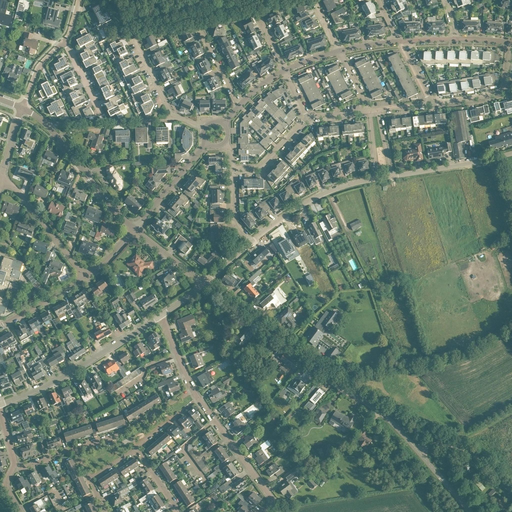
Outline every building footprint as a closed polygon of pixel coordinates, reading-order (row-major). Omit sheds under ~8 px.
[(0,24),(10,27),(13,17),(5,15),(9,2),(2,0),(0,7),(0,24)] [(19,4),(14,20),(22,22),(25,10),(28,10),(29,5),(30,1),(26,0),(21,0),(20,3),(19,2),(19,4)] [(49,0),(45,0),(44,3),(48,4),(47,7),(51,8),(53,1),(49,0)] [(327,0),(324,2),(328,12),(336,8),(334,3),(338,1),(336,0),(329,0),(328,1),(327,0)] [(395,0),(391,3),(392,5),(391,5),(391,6),(391,7),(392,7),(392,8),(392,9),(406,2),(405,0),(395,0)] [(469,0),(462,0),(454,2),(454,3),(455,4),(456,5),(457,5),(458,8),(462,6),(463,9),(470,7),(469,4),(471,4),(469,0)] [(499,0),(501,7),(506,6),(506,7),(507,7),(507,8),(509,7),(509,6),(511,5),(511,0),(511,1),(511,0),(499,0)] [(365,12),(375,7),(374,6),(374,5),(373,5),(373,4),(372,4),(370,2),(362,6),(365,12)] [(407,8),(406,2),(392,9),(393,10),(394,11),(395,11),(396,13),(401,11),(402,14),(408,11),(407,8)] [(99,6),(93,9),(94,12),(94,13),(95,12),(98,17),(97,17),(97,18),(99,22),(100,25),(105,23),(106,24),(111,22),(111,21),(107,13),(105,10),(102,11),(99,6)] [(300,16),(296,18),(297,22),(309,16),(308,12),(306,13),(305,11),(309,9),(308,6),(296,9),(297,14),(299,13),(300,16)] [(375,10),(375,9),(375,8),(375,7),(365,12),(367,17),(365,18),(365,20),(370,19),(369,16),(376,13),(375,10)] [(344,8),(331,15),(333,19),(334,19),(336,24),(343,23),(342,19),(341,18),(340,18),(339,19),(338,17),(341,15),(341,16),(343,15),(342,15),(347,13),(344,8)] [(58,13),(59,12),(48,9),(45,20),(48,21),(47,24),(59,27),(60,23),(56,22),(59,13),(58,13)] [(269,16),(267,17),(270,23),(272,22),(274,25),(283,21),(280,15),(277,16),(275,13),(271,15),(271,14),(268,16),(269,16)] [(433,18),(431,18),(427,18),(427,22),(428,22),(428,24),(427,24),(427,25),(426,25),(426,27),(427,27),(427,32),(429,32),(429,33),(433,32),(433,31),(436,31),(436,21),(435,16),(433,16),(433,18)] [(309,17),(301,21),(303,26),(306,25),(308,29),(312,27),(313,29),(318,27),(315,21),(314,21),(312,19),(311,20),(309,17)] [(250,19),(247,21),(246,21),(243,22),(243,23),(242,23),(246,31),(246,30),(249,35),(255,32),(252,27),(254,27),(250,19)] [(412,19),(412,22),(413,32),(415,32),(415,33),(420,33),(420,32),(421,32),(421,27),(423,27),(423,19),(415,20),(415,19),(412,19)] [(413,32),(412,22),(405,22),(404,20),(399,22),(401,26),(403,26),(403,28),(404,28),(404,33),(405,32),(405,34),(410,33),(410,32),(413,32)] [(471,31),(471,20),(463,20),(463,23),(462,23),(462,24),(461,24),(461,26),(462,26),(462,31),(463,31),(463,32),(468,32),(468,31),(471,31)] [(478,21),(471,20),(471,31),(474,31),(474,32),(478,32),(478,31),(479,31),(479,26),(480,26),(480,24),(479,24),(478,24),(478,21)] [(443,21),(436,21),(436,31),(439,31),(439,32),(443,32),(443,31),(444,31),(444,26),(445,26),(445,24),(444,24),(443,24),(443,21)] [(494,32),(495,22),(487,21),(487,24),(486,24),(486,25),(485,25),(485,27),(486,27),(485,32),(487,32),(487,33),(491,33),(491,32),(494,32)] [(495,22),(494,32),(497,32),(497,33),(501,34),(501,33),(502,33),(503,28),(504,28),(504,26),(503,26),(503,25),(502,25),(506,25),(506,23),(502,22),(495,22)] [(382,24),(375,25),(376,35),(379,35),(379,36),(383,36),(383,34),(384,34),(383,27),(382,27),(382,24)] [(283,25),(275,29),(276,32),(275,32),(275,33),(275,34),(275,35),(276,36),(286,31),(283,25)] [(376,35),(375,25),(367,26),(368,29),(367,29),(367,30),(366,30),(366,32),(367,32),(368,37),(369,36),(369,38),(373,37),(373,36),(376,35)] [(218,35),(219,39),(225,36),(227,35),(223,27),(219,30),(217,27),(210,30),(213,37),(218,35)] [(358,28),(350,29),(352,39),(355,39),(355,40),(360,39),(359,38),(361,38),(360,33),(361,33),(360,31),(359,31),(358,31),(358,28)] [(83,38),(77,41),(80,48),(86,45),(87,47),(88,48),(95,44),(91,37),(90,38),(88,34),(87,32),(85,29),(85,30),(80,32),(83,37),(83,38)] [(187,29),(181,33),(186,41),(184,42),(185,45),(195,41),(193,38),(195,37),(195,36),(195,34),(194,33),(193,33),(193,32),(190,34),(187,29)] [(352,39),(350,29),(343,31),(343,34),(342,34),(344,41),(345,41),(345,42),(350,41),(349,40),(352,39)] [(287,34),(286,31),(276,36),(276,37),(277,37),(277,38),(278,38),(279,38),(280,40),(285,38),(286,41),(293,37),(290,32),(287,34)] [(32,39),(33,35),(25,33),(24,39),(26,40),(25,43),(24,43),(25,43),(23,51),(34,55),(36,50),(38,43),(33,41),(34,40),(32,39)] [(248,39),(246,40),(249,46),(252,45),(262,40),(261,39),(260,38),(259,37),(259,38),(257,35),(253,38),(251,35),(248,37),(248,39)] [(148,44),(145,45),(146,46),(145,46),(146,48),(147,49),(147,50),(149,49),(151,52),(159,47),(159,48),(162,47),(168,44),(166,40),(157,45),(152,36),(146,39),(148,44)] [(231,41),(230,38),(227,40),(225,36),(219,39),(220,40),(218,41),(217,41),(219,44),(219,45),(218,45),(219,45),(219,46),(219,47),(228,42),(230,41),(231,41)] [(322,36),(315,38),(318,48),(321,47),(321,48),(325,47),(325,46),(326,46),(324,39),(323,39),(322,36)] [(318,48),(315,38),(308,41),(308,43),(307,44),(308,44),(307,45),(307,47),(308,46),(310,51),(311,50),(311,52),(315,50),(315,49),(318,48)] [(262,43),(262,42),(262,41),(262,40),(252,45),(254,50),(263,46),(262,43)] [(228,42),(219,47),(220,47),(220,48),(220,49),(220,48),(221,48),(222,51),(230,47),(232,46),(230,41),(228,42)] [(112,53),(125,47),(122,42),(116,45),(115,42),(110,45),(111,47),(106,50),(109,55),(112,53)] [(193,53),(202,48),(201,47),(200,46),(198,43),(194,46),(192,43),(186,46),(188,49),(190,48),(193,53)] [(299,44),(292,47),(296,56),(303,53),(302,49),(303,48),(302,47),(303,46),(301,43),(299,44)] [(80,56),(83,62),(94,57),(95,56),(93,54),(92,52),(97,49),(95,45),(84,50),(84,51),(85,53),(80,56)] [(125,47),(112,53),(112,54),(115,58),(112,59),(113,59),(115,64),(116,63),(116,62),(124,59),(122,56),(124,55),(128,53),(127,51),(125,47)] [(164,57),(161,51),(164,50),(162,47),(159,48),(154,51),(156,54),(151,56),(152,59),(152,60),(152,61),(153,62),(164,57)] [(230,47),(222,51),(224,54),(223,54),(223,55),(224,55),(224,56),(233,52),(235,51),(234,49),(232,50),(230,47)] [(285,53),(284,54),(285,56),(286,55),(288,60),(296,56),(292,47),(285,50),(286,52),(285,53)] [(193,53),(190,54),(193,60),(194,63),(201,60),(199,57),(204,54),(203,52),(203,51),(203,50),(202,50),(202,49),(202,48),(193,53)] [(447,62),(448,52),(448,51),(447,51),(446,51),(445,51),(444,51),(442,51),(441,51),(439,50),(439,52),(436,52),(435,63),(437,63),(437,64),(447,65),(447,62)] [(459,62),(460,52),(460,51),(459,51),(458,51),(457,51),(455,51),(454,51),(453,51),(453,50),(451,50),(451,52),(448,52),(447,62),(449,63),(449,64),(459,65),(459,62)] [(471,65),(471,63),(472,52),(472,51),(471,51),(470,51),(468,51),(467,51),(466,51),(465,51),(465,50),(463,50),(462,52),(460,52),(459,62),(461,63),(461,64),(471,65)] [(483,63),(483,52),(483,51),(481,51),(480,51),(479,51),(478,51),(477,51),(476,51),(474,50),(474,52),(472,52),(471,63),(473,63),(472,64),(482,65),(483,63)] [(435,65),(435,63),(436,52),(436,51),(435,51),(434,51),(433,51),(432,51),(431,51),(429,52),(429,51),(427,51),(427,53),(426,53),(424,53),(423,53),(422,53),(421,54),(418,55),(424,67),(422,64),(423,63),(424,63),(425,63),(425,65),(435,65)] [(496,54),(495,54),(495,51),(494,51),(492,51),(491,51),(488,51),(486,51),(486,53),(483,52),(483,63),(484,63),(484,65),(489,65),(490,64),(494,64),(495,61),(498,62),(499,61),(499,60),(499,59),(499,58),(499,57),(499,56),(498,56),(498,55),(497,54),(496,54)] [(235,57),(233,52),(224,56),(224,57),(225,58),(226,58),(227,61),(235,57)] [(394,53),(388,54),(389,57),(388,58),(391,65),(401,60),(397,53),(395,55),(394,53)] [(169,65),(167,61),(164,56),(164,57),(153,62),(153,63),(154,64),(155,65),(156,67),(161,65),(162,68),(169,65)] [(56,69),(53,71),(56,76),(65,72),(63,69),(65,68),(64,67),(68,65),(64,57),(59,60),(60,63),(54,65),(56,69)] [(94,57),(83,62),(85,67),(89,65),(90,66),(92,66),(93,68),(99,65),(101,64),(102,64),(101,61),(100,59),(97,61),(94,57)] [(229,66),(238,62),(239,61),(238,58),(236,59),(235,57),(227,61),(229,64),(228,64),(228,65),(229,65),(229,66)] [(268,57),(262,61),(267,70),(275,66),(271,59),(270,60),(268,57)] [(357,68),(358,68),(370,62),(368,58),(363,60),(362,58),(365,57),(354,59),(356,63),(355,64),(357,68)] [(124,59),(116,62),(116,63),(121,72),(123,71),(134,65),(131,59),(125,62),(124,59)] [(202,63),(201,60),(194,63),(199,71),(210,65),(210,64),(209,63),(208,62),(208,63),(207,60),(202,63)] [(267,70),(262,61),(261,60),(252,66),(256,72),(258,71),(260,75),(267,70)] [(394,72),(404,67),(401,60),(391,65),(394,72)] [(240,67),(238,62),(229,66),(229,67),(230,68),(231,67),(232,71),(233,71),(233,70),(240,67)] [(360,73),(372,67),(370,62),(358,68),(359,69),(358,69),(360,73)] [(171,63),(169,65),(162,68),(161,69),(162,72),(159,73),(160,75),(160,76),(160,77),(161,78),(161,79),(170,74),(172,73),(170,68),(173,67),(171,63)] [(325,72),(327,76),(338,70),(340,69),(338,65),(336,66),(335,63),(325,66),(325,67),(328,66),(330,69),(325,72)] [(134,65),(123,71),(125,75),(123,76),(125,80),(133,77),(131,74),(133,73),(132,72),(136,70),(134,65)] [(211,68),(211,67),(211,66),(210,65),(199,71),(203,79),(209,76),(208,73),(212,71),(211,68)] [(19,76),(22,68),(16,66),(14,73),(10,72),(11,69),(5,67),(3,73),(9,75),(7,80),(7,81),(7,80),(11,82),(12,81),(16,82),(15,83),(16,84),(16,81),(17,81),(17,80),(18,76),(19,76)] [(100,66),(91,71),(94,76),(102,71),(100,67),(100,66)] [(363,78),(375,72),(372,67),(360,73),(362,77),(363,77),(363,78)] [(398,78),(408,74),(404,67),(394,72),(398,78)] [(330,81),(342,75),(340,71),(339,72),(338,70),(327,76),(330,81)] [(96,81),(105,76),(102,71),(94,76),(96,81)] [(248,71),(242,76),(249,84),(255,78),(252,75),(253,74),(252,72),(251,73),(250,73),(248,71)] [(65,72),(56,76),(58,81),(61,79),(64,83),(75,78),(72,73),(68,75),(68,74),(66,74),(65,72)] [(300,84),(301,84),(313,78),(311,74),(306,76),(305,74),(308,72),(298,76),(300,79),(298,80),(300,84)] [(366,84),(378,78),(375,72),(363,78),(362,79),(365,84),(366,84)] [(485,76),(483,76),(485,86),(488,86),(488,88),(490,87),(492,87),(493,87),(494,87),(495,87),(497,86),(496,83),(497,83),(498,83),(499,73),(498,77),(495,76),(495,74),(490,75),(490,73),(485,74),(485,76)] [(173,79),(170,74),(161,79),(162,80),(163,81),(165,84),(169,81),(171,84),(177,81),(176,78),(173,79)] [(411,80),(408,74),(398,78),(401,85),(411,80)] [(332,87),(344,81),(343,79),(344,79),(342,75),(330,81),(332,87)] [(485,86),(483,76),(483,75),(473,77),(474,79),(472,79),(474,89),(476,88),(477,91),(479,90),(479,89),(480,90),(481,90),(482,89),(484,89),(485,89),(486,89),(485,86)] [(107,81),(105,76),(96,81),(99,85),(107,81)] [(217,79),(216,79),(215,77),(212,79),(210,76),(209,76),(203,79),(204,83),(207,81),(210,86),(219,82),(218,81),(218,80),(217,79)] [(249,84),(242,76),(236,81),(238,83),(237,84),(242,89),(249,84)] [(133,77),(125,80),(127,85),(130,84),(130,85),(132,88),(143,83),(140,77),(134,79),(133,77)] [(64,83),(62,84),(62,85),(64,89),(62,90),(65,94),(74,90),(73,89),(72,87),(78,84),(75,78),(64,83)] [(303,89),(316,83),(313,78),(301,84),(302,85),(301,86),(303,89)] [(368,89),(380,83),(378,78),(366,84),(367,85),(366,86),(368,89)] [(474,89),(472,79),(472,78),(462,79),(462,81),(460,81),(462,91),(465,91),(465,93),(467,93),(467,92),(468,92),(470,92),(471,92),(472,92),(473,91),(473,92),(474,91),(474,89)] [(462,91),(460,81),(460,79),(450,81),(450,83),(449,83),(450,93),(453,93),(454,95),(455,94),(456,94),(457,94),(458,94),(459,94),(461,93),(462,93),(462,91)] [(414,87),(411,80),(401,85),(405,92),(414,87)] [(110,86),(107,81),(99,85),(101,90),(110,86)] [(170,90),(168,90),(168,91),(168,93),(170,94),(170,95),(173,93),(176,98),(182,95),(177,86),(180,85),(179,81),(169,87),(170,90)] [(345,82),(344,81),(332,87),(335,92),(347,86),(345,82)] [(450,93),(449,83),(448,81),(438,83),(439,84),(437,84),(433,86),(432,83),(437,93),(438,93),(438,95),(441,94),(442,96),(444,96),(444,95),(445,95),(446,95),(448,95),(449,95),(450,95),(451,95),(450,93)] [(48,98),(57,93),(54,86),(51,88),(48,82),(41,85),(43,89),(39,92),(42,98),(47,96),(48,98)] [(219,85),(220,85),(220,84),(219,84),(219,83),(219,82),(210,86),(212,92),(210,93),(211,96),(212,95),(216,93),(217,93),(216,90),(221,87),(219,85)] [(132,88),(131,89),(131,90),(133,94),(131,94),(133,97),(133,98),(133,99),(142,95),(140,92),(142,91),(141,90),(145,88),(144,85),(143,83),(132,88)] [(307,94),(318,89),(316,83),(303,89),(305,93),(306,93),(307,94)] [(383,88),(380,83),(368,89),(370,93),(371,93),(372,94),(383,88)] [(279,89),(272,92),(277,99),(283,96),(287,105),(292,103),(283,85),(278,87),(279,89)] [(103,95),(112,91),(110,86),(101,90),(103,95)] [(349,89),(347,86),(335,92),(338,97),(349,91),(348,90),(349,89)] [(418,94),(414,87),(405,92),(408,99),(410,98),(411,99),(411,100),(417,99),(415,95),(418,94)] [(383,88),(372,94),(370,95),(372,99),(374,98),(375,100),(386,99),(383,99),(381,95),(385,93),(383,88)] [(74,90),(65,94),(68,98),(70,97),(72,102),(73,102),(72,101),(84,96),(81,89),(75,92),(74,90)] [(309,100),(321,94),(318,89),(307,94),(307,96),(309,100)] [(115,96),(112,91),(103,95),(106,100),(115,96)] [(273,103),(277,99),(272,92),(271,91),(267,94),(268,96),(263,100),(276,113),(279,109),(273,103)] [(350,91),(349,91),(338,97),(340,101),(345,99),(346,102),(343,103),(344,103),(353,99),(351,96),(353,95),(350,91)] [(312,105),(324,99),(321,94),(309,100),(310,104),(311,104),(312,105)] [(108,104),(105,106),(108,112),(119,106),(116,102),(120,100),(118,95),(109,100),(111,103),(108,104)] [(133,98),(132,99),(135,103),(137,102),(138,104),(139,107),(152,101),(148,95),(143,97),(142,95),(133,99),(133,98)] [(75,106),(71,108),(73,112),(83,107),(82,107),(81,105),(83,104),(82,103),(86,101),(84,96),(72,101),(73,102),(75,106)] [(182,98),(178,107),(181,108),(180,110),(180,111),(181,111),(182,112),(183,112),(184,112),(186,109),(190,111),(191,110),(192,110),(194,106),(193,106),(193,105),(184,101),(185,100),(182,98)] [(61,108),(64,106),(61,99),(51,104),(52,106),(47,108),(51,115),(55,113),(57,117),(63,114),(61,108)] [(276,113),(263,100),(261,99),(257,103),(259,104),(255,108),(261,114),(265,110),(272,116),(276,113)] [(324,99),(312,105),(311,106),(313,110),(315,109),(315,110),(325,109),(322,109),(321,106),(326,104),(324,99)] [(200,100),(197,100),(197,110),(200,110),(200,112),(201,112),(202,113),(204,112),(205,112),(205,108),(210,108),(210,101),(200,102),(200,100)] [(216,100),(213,100),(213,109),(216,109),(216,111),(217,111),(217,112),(219,112),(220,112),(220,111),(221,111),(221,108),(226,108),(226,101),(216,101),(216,100)] [(139,107),(136,108),(139,114),(144,111),(146,115),(148,114),(150,113),(154,106),(154,105),(152,101),(139,107)] [(507,115),(511,113),(511,101),(507,103),(507,101),(498,103),(498,102),(494,104),(494,106),(494,110),(495,109),(496,112),(500,111),(500,110),(504,109),(505,111),(506,110),(507,115)] [(119,106),(108,112),(111,117),(114,115),(116,114),(117,117),(122,114),(121,112),(126,109),(124,104),(119,106)] [(483,106),(483,107),(475,109),(475,110),(470,111),(471,116),(469,116),(471,123),(480,121),(479,117),(481,116),(480,114),(484,113),(484,114),(489,113),(488,108),(489,108),(488,107),(487,105),(483,106)] [(74,112),(71,114),(72,116),(75,115),(76,116),(80,114),(82,118),(93,118),(95,117),(90,109),(87,110),(86,109),(85,106),(82,107),(83,107),(73,112),(74,112)] [(261,114),(255,108),(253,106),(249,110),(251,112),(247,115),(260,128),(264,124),(257,118),(261,114)] [(286,115),(279,109),(276,113),(288,125),(290,127),(294,123),(292,121),(296,117),(292,109),(286,115)] [(464,111),(452,113),(457,143),(470,141),(464,111)] [(288,125),(276,113),(272,116),(279,123),(275,127),(281,133),(282,135),(286,130),(285,129),(288,125)] [(260,128),(247,115),(246,114),(242,119),(244,120),(240,124),(240,135),(241,135),(248,135),(248,127),(250,126),(256,132),(260,128)] [(281,133),(275,127),(271,131),(264,124),(260,128),(273,141),(275,142),(278,138),(277,137),(281,133)] [(323,138),(322,126),(320,126),(320,129),(317,129),(317,130),(312,130),(316,139),(318,138),(323,138)] [(148,128),(136,129),(136,130),(136,143),(136,144),(148,143),(148,148),(152,148),(151,131),(148,131),(148,129),(148,128)] [(168,128),(156,128),(156,129),(157,142),(157,143),(168,143),(168,148),(172,148),(172,130),(168,130),(168,129),(168,128)] [(273,141),(260,128),(256,132),(263,139),(259,143),(267,150),(271,146),(269,145),(273,141)] [(192,134),(191,134),(190,133),(189,132),(188,131),(187,130),(185,129),(183,136),(183,140),(181,140),(181,144),(183,144),(183,148),(186,152),(185,152),(184,153),(182,153),(181,154),(175,154),(175,163),(179,163),(182,159),(181,155),(183,155),(185,154),(186,153),(188,152),(189,151),(190,149),(191,148),(192,146),(193,146),(193,140),(193,133),(192,133),(192,134)] [(29,142),(28,142),(30,138),(29,138),(31,132),(28,131),(28,130),(26,130),(25,130),(21,140),(24,141),(23,144),(23,145),(22,144),(19,151),(20,151),(20,153),(23,154),(25,150),(26,151),(28,147),(32,149),(34,143),(30,141),(29,142)] [(125,131),(116,132),(116,133),(116,140),(116,142),(125,141),(125,143),(130,143),(129,131),(125,131)] [(496,141),(489,143),(491,150),(505,146),(505,147),(511,145),(511,131),(495,137),(496,141)] [(104,145),(101,144),(104,137),(95,134),(95,135),(89,133),(88,138),(88,139),(88,138),(94,140),(93,141),(91,148),(99,150),(100,150),(102,150),(104,145)] [(311,133),(308,136),(308,135),(305,138),(304,136),(302,138),(311,146),(316,140),(312,134),(311,133)] [(248,138),(248,135),(241,135),(241,138),(238,138),(238,144),(240,144),(240,150),(260,149),(262,147),(258,143),(258,144),(249,144),(249,138),(248,138)] [(311,146),(302,138),(301,139),(302,141),(300,143),(307,150),(311,146)] [(452,139),(456,159),(463,158),(461,143),(456,144),(456,139),(452,139)] [(307,150),(300,143),(298,145),(296,144),(295,145),(303,153),(307,150)] [(443,148),(427,151),(429,159),(444,156),(443,153),(451,152),(450,143),(444,144),(445,148),(443,148)] [(405,151),(403,155),(404,158),(407,160),(417,159),(417,161),(423,160),(420,144),(414,145),(415,150),(405,151)] [(303,153),(295,145),(293,147),(295,148),(293,151),(299,157),(303,153)] [(259,157),(265,150),(262,147),(260,149),(240,150),(238,150),(239,155),(241,155),(241,161),(249,161),(249,155),(257,155),(258,155),(259,156),(259,157)] [(299,157),(293,151),(290,153),(289,152),(287,153),(295,161),(299,157)] [(47,152),(45,156),(42,155),(37,168),(40,169),(43,163),(51,166),(52,162),(56,164),(59,157),(47,152)] [(295,161),(287,153),(286,155),(287,156),(285,159),(292,165),(295,161)] [(366,157),(355,159),(357,167),(358,166),(360,166),(361,171),(365,171),(365,170),(368,169),(367,164),(369,164),(368,162),(367,162),(367,161),(366,157)] [(209,159),(205,164),(206,163),(209,166),(216,166),(216,172),(222,172),(222,158),(219,158),(209,158),(209,159)] [(350,160),(341,163),(343,171),(346,171),(347,174),(351,173),(351,172),(355,171),(353,166),(354,166),(354,164),(353,164),(352,164),(351,164),(350,160)] [(279,162),(277,163),(286,171),(289,167),(283,161),(280,163),(279,162)] [(286,171),(277,163),(276,165),(277,166),(275,169),(284,178),(288,174),(286,171)] [(343,171),(341,163),(331,165),(332,169),(331,170),(330,171),(331,173),(332,172),(334,178),(338,177),(338,176),(341,175),(340,172),(343,171)] [(31,181),(34,174),(36,175),(38,171),(37,171),(38,168),(31,166),(30,172),(21,168),(17,176),(31,181)] [(149,182),(145,186),(152,191),(155,187),(156,188),(160,183),(159,182),(166,173),(170,173),(170,166),(154,168),(155,174),(157,174),(154,177),(153,177),(149,182)] [(122,181),(118,175),(116,172),(115,172),(114,171),(114,172),(113,171),(113,167),(106,167),(107,173),(109,176),(108,177),(112,182),(112,183),(114,186),(114,187),(115,187),(117,190),(118,190),(119,191),(120,191),(120,190),(121,190),(121,189),(122,189),(122,188),(122,187),(121,186),(119,184),(122,181)] [(269,168),(268,169),(270,171),(278,179),(280,181),(284,178),(275,169),(273,171),(271,170),(269,168)] [(324,168),(314,172),(318,181),(321,179),(323,183),(327,181),(326,181),(326,180),(330,179),(327,174),(328,173),(327,172),(326,172),(326,171),(325,172),(324,168)] [(268,177),(266,179),(271,187),(278,179),(270,171),(268,169),(266,171),(268,172),(268,173),(270,174),(268,177)] [(318,181),(314,172),(305,177),(307,180),(306,181),(305,182),(306,184),(307,183),(310,189),(314,187),(313,186),(317,185),(316,182),(318,181)] [(61,173),(58,181),(69,186),(74,176),(69,174),(68,175),(61,173)] [(190,178),(188,181),(196,188),(198,186),(200,187),(206,181),(199,176),(196,180),(193,177),(191,179),(190,178)] [(265,180),(263,181),(263,180),(260,180),(260,177),(258,178),(258,189),(264,189),(271,189),(265,180)] [(292,182),(289,184),(295,193),(297,191),(299,195),(303,193),(303,192),(302,192),(306,190),(303,185),(304,185),(303,183),(302,184),(301,183),(301,184),(299,180),(293,184),(292,182)] [(196,188),(188,181),(185,184),(186,185),(184,186),(188,189),(185,193),(191,198),(196,192),(194,191),(196,188)] [(289,196),(295,193),(289,184),(285,189),(287,192),(280,196),(279,197),(280,199),(281,198),(284,204),(288,201),(288,200),(291,199),(289,196)] [(37,186),(34,193),(46,198),(49,191),(37,186)] [(218,186),(210,186),(210,195),(213,195),(213,198),(224,197),(224,194),(223,194),(223,191),(218,191),(218,186)] [(80,191),(75,189),(72,195),(75,197),(75,198),(85,202),(87,195),(84,194),(84,193),(83,193),(82,194),(80,192),(80,191)] [(174,197),(172,200),(180,207),(182,205),(184,206),(189,200),(183,195),(180,199),(177,196),(175,198),(174,197)] [(130,196),(125,201),(131,206),(130,206),(137,212),(139,209),(139,210),(145,203),(144,204),(142,201),(141,201),(140,200),(139,201),(138,202),(130,196)] [(224,201),(224,197),(213,198),(213,201),(210,201),(210,209),(218,209),(218,204),(223,204),(223,201),(224,201)] [(267,200),(262,203),(267,211),(272,207),(275,210),(278,208),(278,207),(277,207),(280,205),(277,200),(278,200),(277,198),(276,199),(276,198),(270,203),(267,200)] [(178,209),(180,207),(172,200),(169,203),(170,204),(168,205),(172,208),(169,212),(175,217),(180,211),(178,209)] [(4,206),(2,211),(16,217),(20,208),(6,202),(5,205),(4,205),(4,206)] [(52,202),(48,212),(61,217),(65,208),(52,202)] [(267,211),(262,203),(259,204),(259,205),(254,209),(256,213),(256,214),(255,214),(256,216),(257,215),(261,220),(265,218),(264,218),(264,217),(267,215),(265,212),(267,211)] [(102,212),(89,207),(85,218),(97,223),(102,212)] [(220,210),(210,210),(210,215),(210,223),(214,223),(223,222),(223,214),(220,214),(220,210)] [(157,219),(152,226),(156,229),(155,230),(158,233),(159,232),(163,235),(166,231),(167,232),(170,228),(166,225),(165,226),(162,224),(166,219),(169,221),(172,218),(165,212),(159,220),(157,219)] [(250,212),(242,218),(244,221),(245,221),(245,222),(244,223),(245,223),(244,224),(245,226),(246,225),(250,229),(250,230),(254,227),(253,226),(253,227),(253,226),(256,224),(254,221),(256,219),(252,215),(250,212)] [(337,228),(335,223),(336,222),(333,216),(331,216),(330,214),(322,219),(324,223),(323,222),(319,224),(329,242),(332,240),(328,232),(333,230),(334,230),(334,229),(337,228)] [(360,220),(350,225),(353,231),(363,226),(360,220)] [(66,224),(63,231),(75,236),(78,229),(75,228),(76,225),(67,221),(66,224)] [(35,228),(20,222),(17,230),(31,236),(35,228)] [(310,229),(308,230),(316,245),(320,243),(317,238),(319,238),(320,237),(319,237),(322,236),(315,222),(309,226),(310,229)] [(117,228),(104,223),(101,231),(100,233),(97,232),(95,238),(99,242),(101,239),(99,237),(100,235),(101,236),(103,232),(114,236),(117,228)] [(218,224),(210,225),(211,233),(215,233),(215,240),(224,240),(223,229),(218,229),(218,224)] [(294,237),(293,237),(294,238),(299,248),(300,248),(309,243),(310,245),(313,243),(309,236),(307,237),(304,232),(303,232),(300,234),(299,234),(298,235),(297,235),(294,237)] [(180,250),(186,255),(189,250),(190,250),(191,249),(190,249),(194,245),(189,241),(188,242),(180,235),(174,243),(179,247),(178,248),(181,250),(180,250)] [(279,244),(278,245),(280,248),(281,248),(284,253),(285,252),(287,256),(293,253),(295,257),(299,255),(300,254),(291,239),(288,241),(287,239),(278,244),(279,244)] [(36,241),(33,248),(46,253),(45,255),(47,255),(43,263),(47,265),(48,262),(52,253),(47,251),(48,250),(49,248),(48,248),(49,246),(36,241)] [(98,246),(94,244),(92,243),(90,246),(83,243),(79,252),(84,254),(84,253),(93,257),(98,246)] [(253,255),(250,258),(250,259),(250,260),(252,261),(253,261),(256,265),(264,258),(264,257),(266,255),(269,252),(263,246),(261,249),(258,251),(255,253),(253,255)] [(191,258),(194,260),(202,267),(203,265),(204,266),(205,265),(208,268),(216,259),(219,256),(215,251),(211,254),(213,256),(208,261),(201,256),(200,258),(197,256),(195,254),(191,258)] [(127,264),(129,264),(139,274),(139,277),(139,274),(144,270),(145,271),(147,269),(153,268),(152,262),(145,264),(142,261),(141,262),(136,257),(136,255),(136,257),(136,258),(135,257),(132,259),(133,260),(129,264),(127,264)] [(0,314),(0,313),(5,314),(7,307),(9,300),(3,298),(5,290),(16,294),(19,286),(15,285),(17,279),(19,280),(22,272),(21,271),(23,263),(13,259),(13,260),(4,258),(1,266),(2,266),(1,271),(0,270),(0,314)] [(47,265),(41,279),(45,285),(50,274),(56,272),(60,274),(64,265),(52,260),(51,263),(48,262),(47,265)] [(251,283),(244,289),(253,300),(259,294),(252,287),(255,284),(253,281),(262,273),(259,270),(248,280),(251,283)] [(29,271),(25,275),(32,284),(30,286),(34,291),(41,285),(29,271)] [(236,287),(241,281),(229,271),(222,280),(231,287),(232,285),(236,287)] [(177,280),(172,272),(165,277),(162,272),(157,275),(159,279),(156,281),(159,286),(163,284),(164,287),(167,285),(170,290),(177,285),(175,282),(177,280)] [(108,287),(103,280),(97,285),(97,286),(96,287),(92,290),(96,296),(98,295),(99,296),(103,294),(102,291),(108,287)] [(85,290),(78,294),(83,302),(86,300),(88,303),(91,301),(89,298),(85,290)] [(132,293),(128,295),(126,297),(131,305),(134,303),(133,302),(137,299),(132,293)] [(83,317),(80,311),(81,310),(80,307),(82,306),(85,305),(83,302),(78,294),(72,298),(77,305),(78,308),(75,310),(77,313),(80,319),(83,317)] [(150,306),(158,301),(153,295),(141,303),(145,309),(146,309),(147,310),(148,310),(149,310),(150,309),(150,308),(151,308),(151,307),(150,307),(150,306)] [(268,308),(270,304),(271,304),(272,304),(273,304),(274,304),(276,308),(275,306),(278,304),(278,305),(279,304),(280,303),(279,301),(277,296),(276,297),(275,295),(272,297),(271,295),(260,304),(263,308),(267,306),(268,307),(267,307),(268,308)] [(117,297),(111,301),(113,305),(120,301),(117,297)] [(291,307),(293,305),(298,300),(295,297),(287,303),(291,307)] [(70,309),(66,302),(60,305),(64,313),(67,311),(69,315),(73,313),(72,312),(70,309)] [(60,305),(53,309),(58,316),(58,317),(55,319),(59,326),(62,324),(60,319),(63,317),(66,316),(64,313),(60,305)] [(297,323),(293,319),(294,318),(292,315),(293,314),(288,309),(277,319),(282,324),(283,323),(285,326),(286,325),(290,329),(292,327),(292,328),(294,327),(295,326),(296,325),(295,324),(297,323)] [(75,310),(72,312),(73,313),(73,315),(73,314),(77,321),(80,319),(77,313),(75,310)] [(320,321),(315,328),(313,327),(308,334),(309,335),(306,339),(314,345),(317,341),(318,342),(323,335),(322,333),(327,326),(330,329),(331,328),(330,327),(332,324),(332,325),(333,323),(335,321),(336,321),(339,316),(332,311),(329,315),(327,313),(321,322),(320,321)] [(52,319),(48,312),(41,316),(43,319),(41,321),(42,323),(43,324),(45,323),(46,325),(50,323),(50,322),(52,321),(56,328),(58,331),(61,329),(59,326),(55,319),(53,321),(52,319)] [(123,312),(119,315),(126,326),(131,324),(125,314),(124,315),(123,312)] [(126,326),(119,315),(119,314),(115,317),(118,323),(122,329),(126,326)] [(196,323),(193,315),(178,321),(182,331),(183,331),(184,334),(180,335),(182,342),(194,338),(189,326),(196,323)] [(31,326),(28,328),(29,329),(32,335),(38,331),(39,333),(40,333),(44,339),(45,339),(49,336),(46,330),(43,331),(39,324),(36,319),(29,323),(31,326)] [(99,321),(97,322),(105,337),(109,335),(112,334),(111,332),(113,331),(106,321),(101,324),(99,321)] [(97,322),(94,324),(96,328),(98,332),(97,333),(95,334),(98,341),(101,340),(105,337),(97,322)] [(24,326),(16,330),(20,336),(19,337),(21,342),(30,337),(32,335),(29,329),(26,330),(24,326)] [(241,333),(238,336),(239,337),(238,338),(242,341),(241,341),(242,342),(243,342),(247,339),(246,338),(252,331),(247,328),(246,327),(243,330),(244,331),(241,334),(241,333)] [(11,333),(4,336),(9,345),(13,343),(14,345),(17,344),(11,333)] [(67,335),(71,342),(72,343),(80,356),(87,352),(81,342),(78,344),(72,334),(70,333),(67,335)] [(152,342),(149,344),(153,350),(158,347),(158,346),(156,344),(162,340),(160,336),(159,336),(156,333),(149,338),(152,342)] [(9,345),(4,336),(0,338),(0,343),(4,352),(7,350),(6,347),(9,345)] [(71,342),(66,344),(72,354),(68,356),(72,362),(76,359),(80,356),(72,343),(71,342)] [(151,353),(147,346),(147,348),(145,349),(141,343),(135,347),(137,350),(133,352),(137,357),(140,355),(144,353),(146,356),(151,353)] [(387,343),(374,346),(376,357),(389,354),(387,343)] [(37,344),(34,346),(39,356),(42,354),(37,344)] [(52,351),(55,357),(59,363),(64,360),(61,354),(64,352),(62,346),(57,348),(52,351)] [(348,370),(356,359),(363,358),(362,349),(356,350),(352,347),(341,363),(344,366),(344,367),(348,370)] [(332,349),(324,359),(329,363),(336,354),(338,356),(339,354),(340,354),(337,352),(336,354),(331,350),(332,349)] [(130,359),(126,353),(119,357),(123,363),(130,359)] [(198,353),(190,357),(195,369),(198,367),(198,368),(199,368),(199,367),(203,365),(198,353)] [(281,353),(278,358),(285,363),(282,368),(281,367),(278,370),(284,374),(286,371),(289,366),(294,370),(298,364),(289,357),(285,354),(284,355),(281,353)] [(59,363),(55,357),(48,361),(46,358),(45,358),(43,356),(41,357),(43,359),(44,361),(44,362),(46,366),(47,367),(50,365),(51,367),(59,363)] [(19,372),(11,376),(16,385),(25,380),(22,375),(26,373),(23,366),(21,363),(23,362),(21,357),(16,359),(20,368),(17,369),(19,372)] [(34,360),(30,362),(40,378),(45,375),(41,369),(42,368),(40,364),(39,362),(36,363),(34,360)] [(119,369),(113,361),(104,367),(109,374),(114,371),(115,372),(119,369)] [(40,378),(30,362),(27,364),(29,368),(33,374),(32,374),(35,381),(40,378)] [(164,375),(173,371),(170,364),(165,365),(164,363),(165,362),(150,368),(152,371),(158,369),(159,371),(161,370),(164,375)] [(25,365),(23,366),(26,373),(28,377),(31,375),(27,368),(25,365)] [(214,381),(208,371),(213,369),(211,366),(205,369),(206,372),(205,373),(198,378),(204,388),(208,385),(211,383),(214,381)] [(7,379),(10,378),(4,367),(2,368),(1,370),(4,375),(0,376),(0,382),(3,390),(10,387),(7,379)] [(94,385),(91,387),(96,394),(99,393),(97,390),(103,386),(96,374),(94,375),(90,377),(91,377),(90,378),(91,380),(92,381),(93,382),(92,383),(94,385)] [(231,381),(228,377),(222,381),(224,385),(231,381)] [(174,382),(173,378),(157,385),(159,391),(161,390),(161,389),(162,388),(168,386),(170,389),(169,389),(171,393),(180,389),(179,385),(178,386),(177,383),(172,385),(171,383),(174,382)] [(291,383),(287,388),(295,394),(297,391),(300,393),(305,387),(303,386),(304,384),(298,379),(294,385),(291,383)] [(311,385),(314,388),(320,382),(317,379),(311,385)] [(84,380),(78,384),(82,392),(80,394),(84,402),(87,400),(85,397),(88,395),(88,396),(89,395),(92,393),(84,380)] [(326,391),(319,386),(314,392),(315,394),(314,396),(313,395),(310,399),(311,399),(305,406),(312,411),(316,406),(315,404),(326,391)] [(69,387),(62,390),(67,400),(71,398),(70,394),(72,393),(69,387)] [(217,387),(212,391),(214,393),(209,396),(213,403),(227,395),(224,391),(221,393),(217,387)] [(62,405),(58,395),(57,396),(56,393),(49,396),(54,405),(57,404),(59,407),(62,405)] [(157,395),(152,398),(156,405),(161,401),(157,395)] [(49,409),(44,398),(37,402),(40,410),(44,408),(46,414),(50,412),(50,413),(53,421),(57,420),(51,407),(49,409)] [(156,405),(152,398),(146,401),(151,408),(156,405)] [(151,408),(146,401),(141,405),(145,411),(151,408)] [(229,402),(219,410),(221,412),(224,411),(226,414),(225,415),(227,418),(236,411),(229,402)] [(36,417),(31,404),(24,407),(28,416),(31,414),(33,418),(36,417)] [(145,411),(141,405),(136,408),(140,415),(145,411)] [(140,415),(136,408),(130,411),(135,418),(140,415)] [(191,415),(189,417),(200,430),(205,426),(204,424),(202,425),(197,419),(200,417),(198,414),(199,413),(194,408),(188,413),(191,415)] [(326,414),(321,410),(318,409),(315,413),(318,415),(315,419),(320,423),(326,414)] [(11,415),(8,416),(11,423),(12,423),(13,426),(19,423),(19,424),(24,422),(19,411),(11,415)] [(135,418),(130,411),(125,415),(129,422),(135,418)] [(345,417),(336,411),(331,420),(349,430),(354,422),(357,417),(352,414),(348,420),(344,418),(345,417)] [(236,421),(233,423),(236,428),(234,430),(237,434),(237,435),(247,427),(243,422),(246,420),(243,416),(242,417),(240,414),(241,413),(233,419),(234,418),(236,421)] [(123,415),(116,418),(119,427),(126,424),(123,415)] [(184,416),(179,421),(182,425),(180,427),(186,434),(186,433),(190,430),(189,428),(192,426),(184,416)] [(116,418),(109,420),(112,429),(119,427),(116,418)] [(109,420),(103,422),(106,431),(112,429),(109,420)] [(29,426),(27,421),(26,421),(27,422),(25,422),(24,423),(22,423),(25,431),(30,429),(29,426)] [(103,422),(96,424),(99,432),(100,435),(100,434),(99,433),(106,431),(103,422)] [(92,431),(91,425),(84,427),(87,436),(93,434),(93,435),(94,435),(94,437),(97,436),(95,430),(92,431)] [(174,425),(169,429),(172,433),(171,435),(173,438),(175,437),(176,438),(179,435),(181,438),(183,437),(186,441),(187,439),(188,440),(190,439),(186,433),(186,434),(180,427),(178,429),(174,425)] [(87,436),(84,427),(78,430),(81,438),(87,436)] [(33,437),(31,432),(32,431),(31,429),(31,430),(24,432),(25,435),(18,437),(20,444),(29,442),(28,439),(33,437)] [(60,441),(64,440),(62,436),(60,430),(58,431),(59,435),(58,435),(59,438),(53,440),(55,448),(62,446),(60,441)] [(81,438),(78,430),(72,432),(74,440),(81,438)] [(362,432),(357,438),(361,441),(359,444),(362,447),(365,444),(367,446),(372,440),(365,434),(367,432),(363,430),(362,432)] [(207,434),(205,431),(200,436),(202,439),(201,439),(205,444),(206,443),(213,437),(211,435),(212,434),(210,432),(207,434)] [(74,440),(72,432),(64,434),(67,443),(74,440)] [(171,440),(166,433),(161,438),(167,444),(171,440)] [(251,433),(246,437),(249,440),(247,442),(246,441),(243,443),(249,450),(258,443),(251,433)] [(207,450),(218,442),(214,437),(213,437),(206,443),(208,446),(205,448),(207,450)] [(167,444),(161,438),(157,442),(162,448),(167,444)] [(55,448),(53,440),(47,443),(49,450),(55,448)] [(162,448),(157,442),(152,446),(157,452),(162,448)] [(32,451),(34,450),(32,443),(27,445),(28,448),(21,450),(23,457),(33,454),(32,451)] [(157,452),(152,446),(147,450),(152,456),(157,452)] [(219,457),(225,452),(221,447),(214,452),(216,455),(217,454),(219,457)] [(262,449),(255,454),(259,458),(256,460),(260,465),(269,458),(262,449)] [(211,451),(207,454),(204,456),(206,459),(213,453),(211,451)] [(229,458),(225,452),(219,457),(221,460),(220,461),(222,463),(229,458)] [(134,469),(140,466),(135,459),(130,462),(134,469)] [(73,460),(65,463),(68,469),(75,465),(73,460)] [(134,469),(130,462),(124,466),(129,473),(134,469)] [(170,468),(166,462),(159,467),(163,472),(170,468)] [(228,474),(235,468),(231,463),(222,470),(224,473),(226,472),(228,474)] [(275,463),(269,468),(269,469),(266,471),(270,477),(275,474),(277,477),(284,471),(280,466),(279,468),(275,463)] [(78,471),(75,465),(68,469),(71,475),(78,471)] [(284,484),(278,489),(283,495),(286,494),(289,499),(294,495),(298,492),(290,481),(297,476),(296,474),(301,471),(301,470),(303,468),(300,465),(298,466),(292,470),(295,475),(288,480),(287,481),(284,483),(284,484)] [(129,473),(124,466),(119,469),(123,476),(129,473)] [(54,478),(58,485),(61,483),(60,480),(58,477),(55,471),(52,472),(49,467),(42,471),(46,478),(50,476),(52,480),(54,478)] [(173,473),(170,468),(163,472),(166,478),(173,473)] [(231,479),(239,474),(235,468),(228,474),(224,477),(226,480),(229,477),(231,479)] [(288,480),(295,475),(292,470),(285,476),(288,480)] [(74,481),(75,480),(82,476),(81,477),(78,471),(71,475),(74,481)] [(119,477),(115,471),(109,474),(114,481),(119,477)] [(29,476),(30,478),(27,479),(31,486),(33,484),(34,485),(41,481),(43,484),(45,482),(40,473),(38,475),(36,472),(29,476)] [(177,478),(173,473),(166,478),(170,483),(177,478)] [(114,481),(109,474),(104,478),(108,484),(114,481)] [(77,485),(85,482),(82,476),(75,480),(77,485)] [(32,488),(31,486),(27,479),(24,481),(22,478),(15,482),(20,490),(21,490),(23,494),(27,492),(26,491),(32,488)] [(108,484),(104,478),(98,481),(103,488),(108,484)] [(150,484),(147,479),(144,480),(143,479),(138,482),(138,481),(135,483),(132,485),(134,487),(139,484),(141,486),(142,485),(144,489),(150,484)] [(245,482),(243,479),(232,486),(235,490),(237,488),(238,490),(239,490),(240,493),(246,488),(244,486),(246,484),(245,482)] [(222,486),(219,488),(221,491),(223,489),(229,485),(232,483),(230,480),(224,484),(222,486)] [(317,486),(311,480),(307,483),(313,489),(317,486)] [(181,481),(174,485),(177,491),(184,486),(181,481)] [(88,488),(85,482),(77,485),(80,491),(88,488)] [(154,490),(150,484),(144,489),(148,494),(154,490)] [(181,496),(188,491),(184,486),(177,491),(181,496)] [(90,493),(88,488),(80,491),(83,497),(90,493)] [(115,497),(111,499),(113,503),(113,504),(113,505),(114,505),(114,506),(124,502),(121,496),(130,492),(128,488),(123,490),(120,491),(119,492),(121,494),(115,497)] [(191,497),(188,491),(181,496),(185,501),(191,497)] [(239,493),(236,495),(244,502),(249,507),(252,505),(253,505),(255,503),(257,505),(262,499),(254,493),(247,500),(239,493)] [(152,507),(161,501),(157,495),(150,500),(148,497),(141,502),(142,505),(148,501),(152,507)] [(195,502),(191,497),(185,501),(188,507),(195,502)] [(44,503),(41,499),(33,504),(34,506),(30,509),(32,511),(45,511),(44,510),(41,511),(39,508),(41,507),(42,505),(44,503)] [(161,501),(152,507),(155,511),(158,511),(157,511),(158,511),(165,506),(161,501)] [(250,511),(248,510),(250,508),(244,502),(241,506),(242,507),(237,511),(250,511)] [(86,509),(83,511),(88,511),(95,509),(92,503),(85,506),(86,509)]
